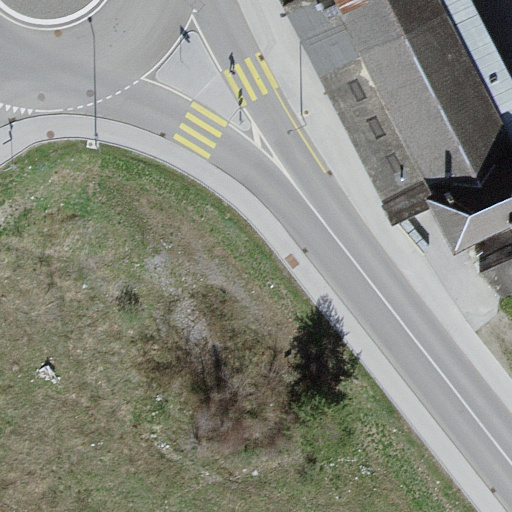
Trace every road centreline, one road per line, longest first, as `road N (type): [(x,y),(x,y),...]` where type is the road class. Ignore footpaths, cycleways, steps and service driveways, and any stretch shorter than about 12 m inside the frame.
road 1 (tertiary): [(511,462),(221,95),(136,25)]
road 2 (tertiary): [(0,56),(44,68),(78,63),(136,25)]
